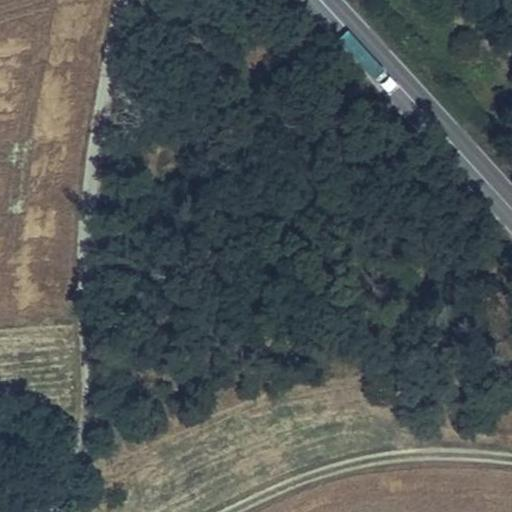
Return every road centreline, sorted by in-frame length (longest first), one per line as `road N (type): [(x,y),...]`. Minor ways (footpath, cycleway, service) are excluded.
road 1 (track): [(221,511),(330,468),(408,457),(511,458)]
road 2 (secondary): [(324,0),(511,209)]
